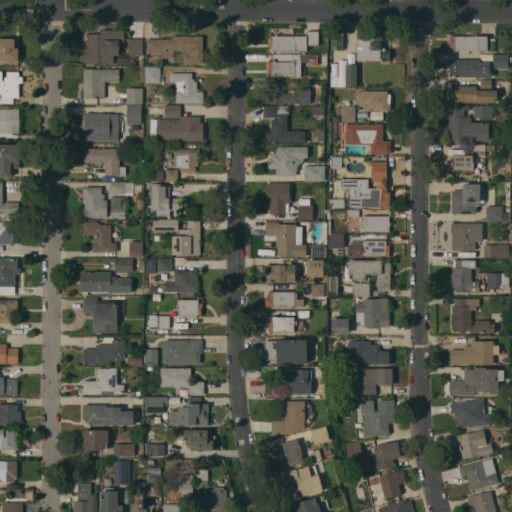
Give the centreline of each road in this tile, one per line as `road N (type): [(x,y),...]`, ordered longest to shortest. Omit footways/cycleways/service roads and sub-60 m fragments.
road 1 (residential): [(239,0),(241,400),(264,511)]
road 2 (residential): [(423,0),(422,392),(442,511)]
road 3 (residential): [(511,9),(0,7)]
road 4 (residential): [(52,0),(52,511)]
